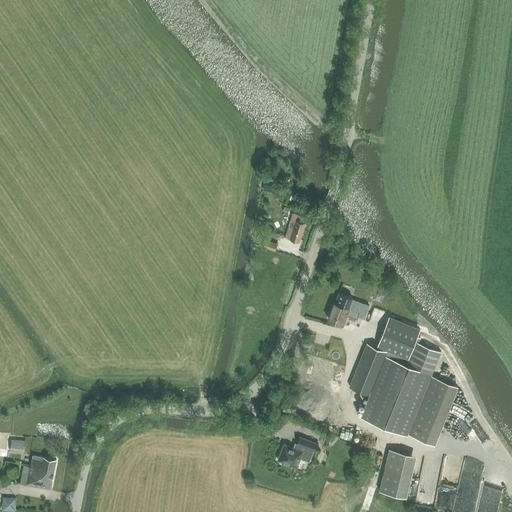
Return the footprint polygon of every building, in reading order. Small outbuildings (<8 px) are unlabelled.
[(293,213),(291,219),(303,222),(305,216),(293,213)] [(290,218),(284,236),(298,241),(304,223),(290,218)] [(277,243),(265,239),(263,246),(274,250),(277,243)] [(377,286),(376,289),(377,291),(382,293),(385,294),(386,289),(377,286)] [(335,302),(328,319),(343,324),(347,314),(349,315),(349,316),(357,319),(358,316),(364,319),(369,305),(352,299),(352,297),(339,292),(336,302),(335,302)] [(378,346),(408,359),(418,336),(420,330),(389,318),(378,346)] [(417,341),(408,363),(365,347),(349,386),(370,394),(361,417),(407,436),(408,433),(435,444),(459,384),(432,374),(441,350),(417,341)] [(479,435),(488,440),(494,429),(485,424),(479,435)] [(358,426),(355,436),(362,438),(365,428),(358,426)] [(326,434),(324,441),(329,443),(332,436),(326,434)] [(284,443),(278,460),(282,461),(282,464),(291,467),(292,465),(297,467),(300,458),(310,462),(314,450),(316,451),(319,444),(300,436),(296,448),(284,443)] [(9,453),(23,454),(24,442),(10,441),(9,453)] [(407,495),(417,453),(389,447),(379,488),(407,495)] [(20,481),(50,488),(56,459),(33,454),(30,465),(24,464),(20,481)] [(466,455),(454,506),(474,510),(485,459),(466,455)] [(453,503),(454,488),(441,487),(440,502),(453,503)]
